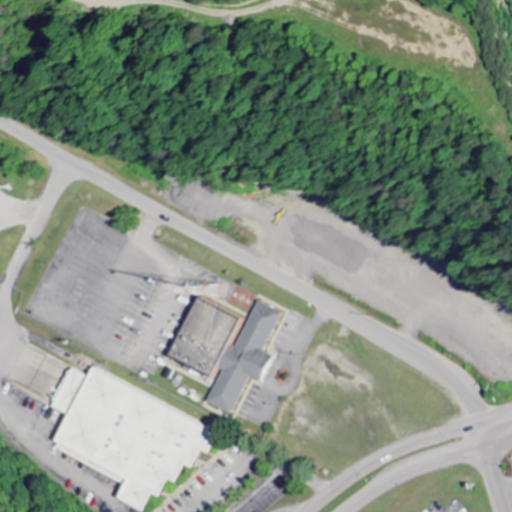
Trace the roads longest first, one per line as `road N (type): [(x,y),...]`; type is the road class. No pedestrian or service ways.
road 1 (residential): [(487,458),(464,398),(429,368),(0,128)]
road 2 (residential): [(511,415),(380,460),(305,511)]
road 3 (residential): [(357,511),(429,475),(511,451)]
road 4 (residential): [(146,211),(86,345)]
